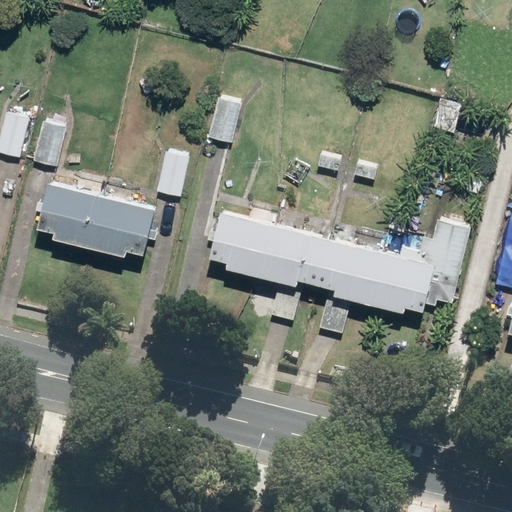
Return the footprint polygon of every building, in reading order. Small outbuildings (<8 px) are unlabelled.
[(219,93),(209,132),(232,137),(241,99),(219,93)] [(28,111),(4,107),(0,130),(0,147),(20,151),(28,111)] [(42,116),(32,157),(54,163),(64,121),(42,116)] [(189,152),(166,146),(156,186),(179,192),(189,152)] [(155,204),(50,178),(38,223),(57,228),(56,234),(127,252),(129,245),(144,249),(155,204)] [(469,224),(436,215),(425,257),(215,205),(202,258),(278,277),(270,309),(293,315),(300,283),(326,290),(319,321),(342,327),(350,295),(417,311),(422,290),(451,297),(469,224)]
